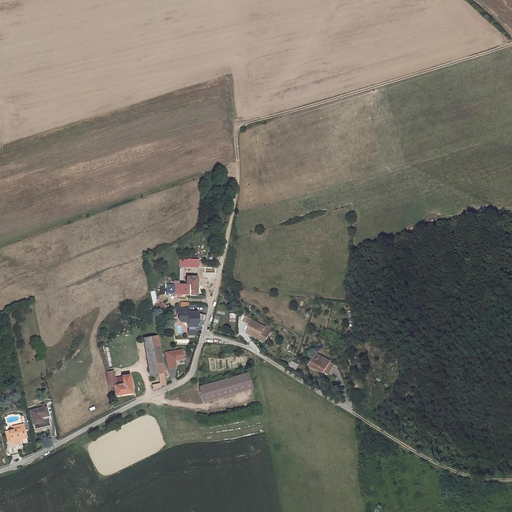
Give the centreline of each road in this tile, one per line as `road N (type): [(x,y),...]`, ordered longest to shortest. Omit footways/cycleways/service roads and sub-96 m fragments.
road 1 (residential): [(0,470),(187,376),(232,216)]
road 2 (track): [(232,216),(242,124),(511,45)]
road 3 (track): [(204,333),(242,344),(458,472),(511,479)]
road 4 (track): [(237,164),(0,245)]
